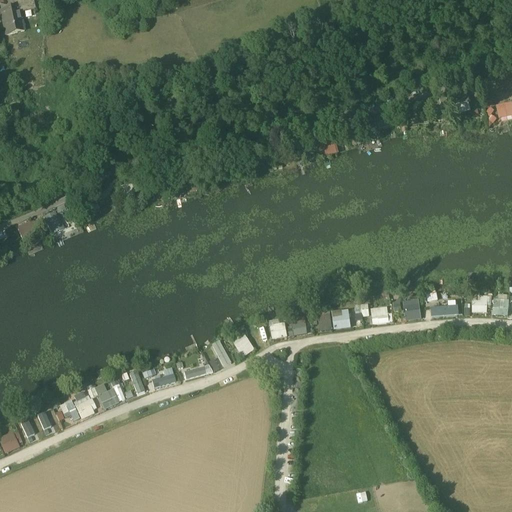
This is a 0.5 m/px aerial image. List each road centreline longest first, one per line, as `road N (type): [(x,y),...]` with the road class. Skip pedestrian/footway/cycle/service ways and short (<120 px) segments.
road 1 (track): [(0,225),(66,198),(107,169),(240,149),(511,67)]
road 2 (residential): [(271,356),(0,465)]
road 3 (residential): [(511,324),(445,323),(294,347)]
road 4 (residential): [(288,372),(283,511)]
